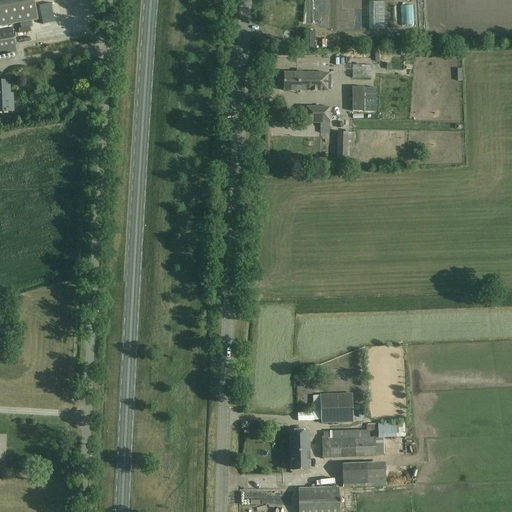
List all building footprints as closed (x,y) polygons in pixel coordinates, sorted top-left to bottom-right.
[(0,55),(17,53),(12,25),(38,20),(34,0),(0,0),(0,26),(8,25),(8,29),(0,30),(0,55)] [(96,0),(96,9),(102,9),(103,4),(104,5),(104,0),(96,0)] [(395,2),(396,34),(404,33),(403,2),(395,2)] [(393,35),(394,3),(378,3),(377,35),(393,35)] [(420,27),(420,7),(409,8),(409,28),(420,27)] [(379,67),(364,67),(364,79),(379,80),(379,67)] [(331,92),(332,74),(303,73),(303,71),(300,71),(300,70),(297,70),(297,73),(284,73),(284,91),(331,92)] [(0,111),(14,111),(13,99),(11,99),(10,81),(7,82),(7,76),(0,75),(0,111)] [(364,88),(353,88),(353,112),(364,112),(364,88)] [(306,107),(306,116),(306,123),(321,123),(320,128),(330,128),(331,108),(306,107)] [(339,133),(338,165),(348,166),(349,149),(354,149),(355,134),(339,133)] [(328,376),(329,366),(318,366),(318,375),(328,376)] [(353,396),(321,397),(322,425),(354,424),(353,396)] [(387,425),(387,441),(414,441),(414,424),(387,425)] [(384,426),(376,426),(377,434),(384,434),(384,426)] [(291,431),(292,471),(310,471),(309,452),(316,452),(315,443),(309,443),(309,431),(291,431)] [(331,437),(322,437),(323,459),(376,457),(375,439),(331,441),(331,437)] [(386,465),(342,467),(343,488),(387,486),(386,465)] [(312,489),(299,489),(299,511),(340,511),(339,488),(315,489),(315,486),(311,486),(312,489)] [(292,506),(292,492),(273,493),(273,507),(292,506)]
